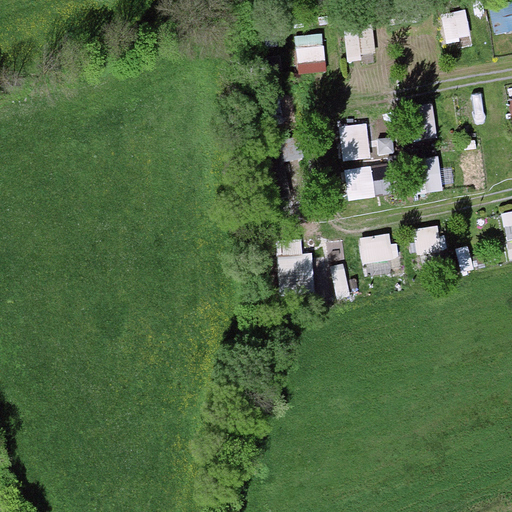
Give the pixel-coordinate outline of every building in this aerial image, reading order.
[(511,0),(509,0),(492,2),(495,32),(511,30),(511,0)] [(449,41),(473,35),(467,9),(443,14),(449,41)] [(375,26),(347,27),(348,56),(376,55),(375,26)] [(298,34),(300,71),(327,69),(326,32),(298,34)] [(417,191),(444,187),(440,155),(413,158),(417,191)] [(345,168),(350,198),(392,192),(388,162),(345,168)] [(415,226),(418,248),(442,246),(440,223),(415,226)] [(393,229),(361,235),(366,262),(398,256),(393,229)]
